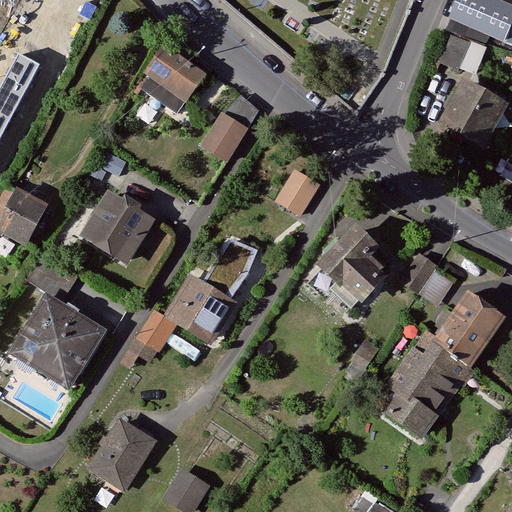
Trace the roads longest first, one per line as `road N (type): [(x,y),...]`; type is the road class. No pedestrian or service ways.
road 1 (residential): [(365,153),(314,123),(175,0)]
road 2 (residential): [(511,247),(365,153)]
road 3 (residential): [(431,0),(365,153)]
